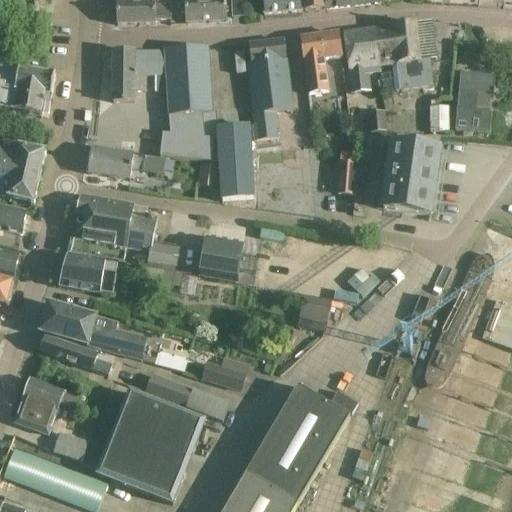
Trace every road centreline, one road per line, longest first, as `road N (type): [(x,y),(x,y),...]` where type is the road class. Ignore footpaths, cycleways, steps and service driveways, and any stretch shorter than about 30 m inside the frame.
road 1 (residential): [(84,40),(417,11),(511,20)]
road 2 (residential): [(446,251),(59,182)]
road 3 (residential): [(0,395),(27,337),(59,182)]
road 4 (unknown): [(345,351),(294,371),(205,483)]
road 5 (unknown): [(345,351),(364,410),(324,511)]
road 6 (residential): [(59,182),(84,40)]
road 7 (unknown): [(446,251),(345,351)]
